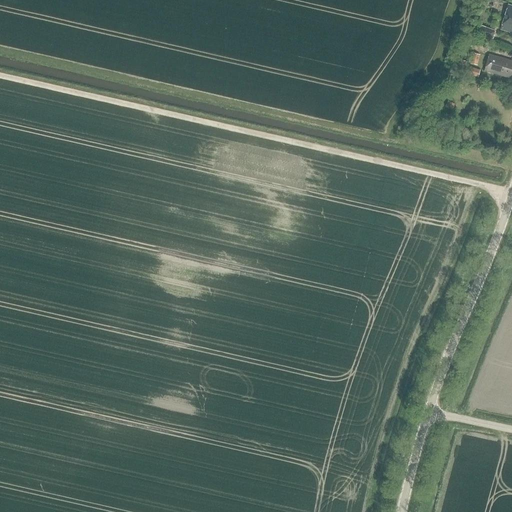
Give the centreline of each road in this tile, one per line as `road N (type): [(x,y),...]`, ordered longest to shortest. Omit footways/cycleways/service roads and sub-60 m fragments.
road 1 (track): [(510,193),(0,76)]
road 2 (tertiary): [(399,511),(425,414),(511,189)]
